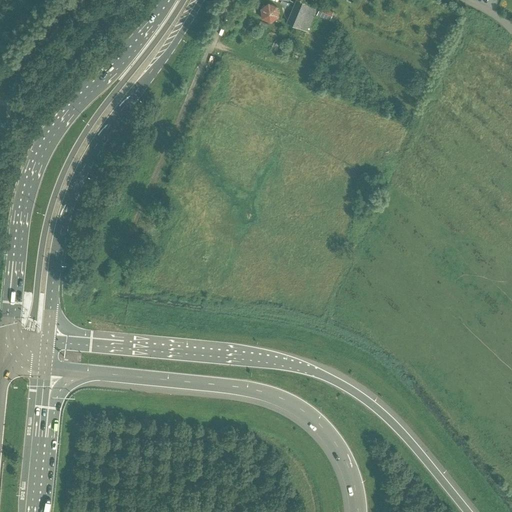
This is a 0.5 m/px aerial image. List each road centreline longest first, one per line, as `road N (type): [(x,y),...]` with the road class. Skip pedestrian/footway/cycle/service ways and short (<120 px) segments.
road 1 (motorway): [(467,511),(375,407),(332,379),(258,357),(47,338)]
road 2 (primary): [(169,0),(68,105),(40,146),(18,207),(3,352)]
road 3 (motorway): [(44,366),(281,398),(335,443),(357,511)]
road 4 (primary): [(47,338),(73,189),(96,144),(200,0)]
road 5 (primary): [(31,511),(44,366)]
